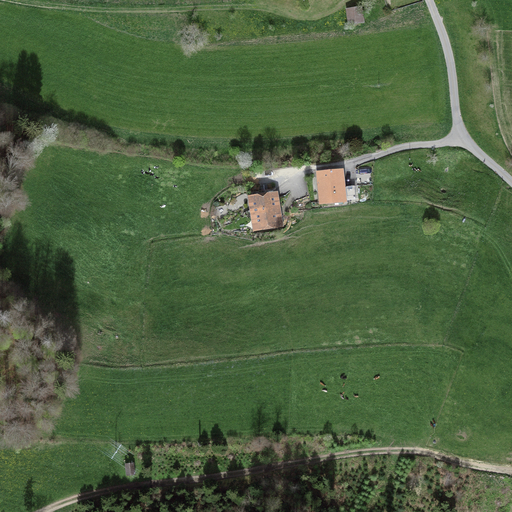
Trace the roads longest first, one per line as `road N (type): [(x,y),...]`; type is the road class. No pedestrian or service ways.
road 1 (track): [(511,470),(421,448),(348,450),(123,486),(47,508)]
road 2 (track): [(349,0),(325,16),(295,19),(253,5),(80,8),(22,0)]
road 3 (residential): [(429,0),(446,41),(459,127),(511,182)]
